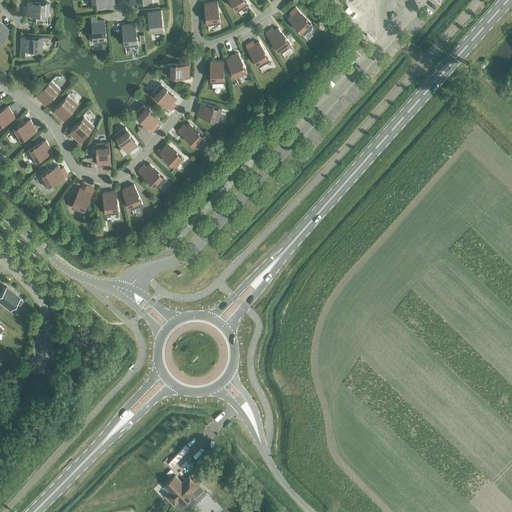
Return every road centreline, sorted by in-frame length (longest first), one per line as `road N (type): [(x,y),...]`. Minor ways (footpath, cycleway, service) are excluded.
road 1 (primary): [(271,265),(507,0)]
road 2 (tertiary): [(125,291),(74,275),(0,210)]
